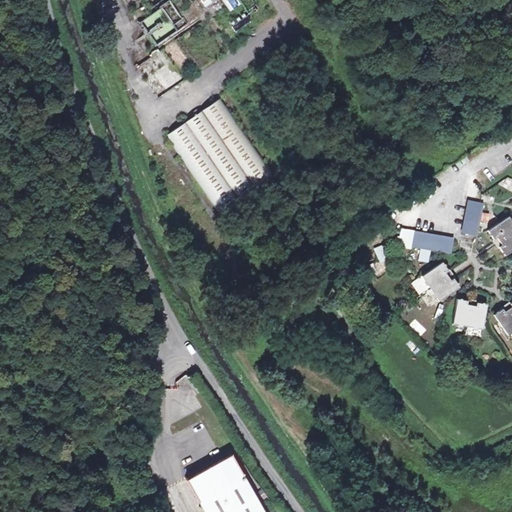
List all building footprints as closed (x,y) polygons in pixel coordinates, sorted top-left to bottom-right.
[(172,0),(169,4),(181,15),(190,6),(184,0),(172,0)] [(222,0),(229,11),(237,6),(234,0),(222,0)] [(241,12),(228,23),(235,32),(249,21),(241,12)] [(147,35),(167,32),(164,14),(144,18),(147,35)] [(217,213),(273,178),(223,98),(167,133),(217,213)] [(482,203),(468,200),(462,233),(476,236),(482,203)] [(511,222),(507,216),(487,230),(493,239),(496,237),(501,245),(499,247),(504,255),(511,250),(511,222)] [(453,239),(414,232),(411,246),(450,253),(453,239)] [(441,262),(421,276),(438,301),(458,287),(453,278),(450,280),(445,272),(447,270),(441,262)] [(466,301),(456,299),(452,323),(482,329),(486,304),(476,302),(475,305),(466,304),(466,301)] [(511,331),(511,301),(509,303),(511,306),(503,311),(501,309),(493,315),(507,335),(511,331)] [(414,320),(410,325),(420,333),(424,328),(414,320)] [(189,478),(209,511),(270,511),(232,450),(220,447),(193,464),(189,478)] [(184,470),(189,478),(193,464),(184,470)]
